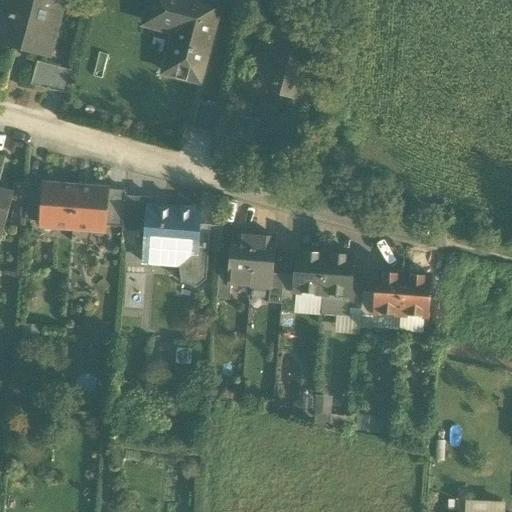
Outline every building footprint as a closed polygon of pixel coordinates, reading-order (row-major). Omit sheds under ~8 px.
[(9,0),(0,34),(0,40),(47,53),(61,0),(9,0)] [(166,73),(200,82),(220,7),(193,0),(150,0),(146,20),(178,28),(166,73)] [(271,90),(291,95),(295,77),(299,78),(302,66),(299,66),(302,54),(305,54),(311,56),(315,40),(305,37),(307,30),(285,24),(282,38),(259,46),(257,54),(267,81),(273,82),(271,90)] [(31,85),(66,94),(72,71),(37,62),(31,85)] [(191,128),(217,135),(223,111),(224,108),(198,101),(191,128)] [(260,121),(223,111),(217,135),(254,145),(260,121)] [(25,220),(40,221),(43,186),(28,184),(25,220)] [(55,228),(73,230),(76,189),(61,188),(61,185),(43,184),(43,186),(40,221),(40,222),(56,223),(55,228)] [(0,188),(0,227),(4,229),(14,192),(0,188)] [(91,191),(76,189),(73,230),(90,231),(91,226),(106,227),(106,226),(109,190),(109,189),(91,188),(91,191)] [(106,226),(122,227),(125,196),(125,191),(109,190),(106,226)] [(151,198),(125,196),(122,227),(122,230),(147,233),(149,207),(151,207),(151,198)] [(177,250),(192,252),(196,252),(198,225),(199,211),(151,207),(149,207),(147,233),(146,248),(164,249),(170,257),(177,250)] [(210,226),(198,225),(196,252),(192,252),(191,256),(179,267),(182,283),(198,287),(206,280),(208,251),(210,226)] [(208,251),(220,252),(222,226),(210,226),(208,251)] [(231,284),(251,286),(255,235),(234,234),(231,270),(230,284),(231,284)] [(275,237),(255,235),(251,286),(268,287),(270,287),(271,287),(272,273),(275,237)] [(164,249),(146,248),(144,265),(179,267),(191,256),(192,252),(177,250),(170,257),(164,249)] [(295,293),(323,295),(326,254),(316,253),(312,256),(308,252),(298,251),(296,275),(295,292),(295,293)] [(336,254),(326,254),(323,295),(350,297),(351,297),(352,272),(354,256),(343,255),(339,259),(336,254)] [(217,299),(230,300),(231,284),(230,284),(231,270),(219,269),(217,299)] [(349,308),(362,309),(363,292),(364,273),(352,272),(351,297),(350,297),(349,308)] [(373,313),(401,315),(404,274),(394,274),(390,277),(386,273),(376,272),(373,313)] [(282,304),(284,274),(272,273),(271,287),(270,287),(269,303),(282,304)] [(296,275),(284,274),(282,304),(281,311),(294,312),(295,293),(295,292),(296,275)] [(413,275),(404,274),(401,315),(429,317),(431,277),(422,276),(417,279),(413,275)] [(267,299),(268,287),(251,286),(250,298),(267,299)] [(360,328),(372,329),(372,328),(375,293),(363,292),(362,309),(360,328)] [(295,293),(294,312),(294,314),(321,316),(321,315),(323,295),(295,293)] [(350,297),(323,295),(321,315),(337,316),(349,316),(349,308),(350,297)] [(349,316),(337,316),(335,333),(359,335),(360,328),(362,309),(349,308),(349,316)] [(372,328),(400,330),(401,315),(373,313),(372,328)] [(429,317),(401,315),(400,330),(400,332),(427,334),(429,317)] [(41,326),(23,323),(21,339),(39,341),(41,326)] [(87,331),(65,328),(64,337),(86,340),(87,331)] [(192,349),(176,348),(176,364),(191,365),(192,349)] [(331,415),(333,397),(315,396),(314,398),(313,414),(316,414),(331,415)] [(313,416),(313,414),(314,398),(293,397),(292,415),(313,416)] [(330,425),(331,415),(316,414),(315,427),(329,430),(330,425)] [(353,418),(331,415),(330,425),(352,428),(353,418)] [(385,419),(356,416),(355,431),(383,434),(385,419)] [(447,511),(464,511),(465,500),(449,499),(447,511)] [(464,511),(503,511),(504,503),(465,500),(464,511)]
